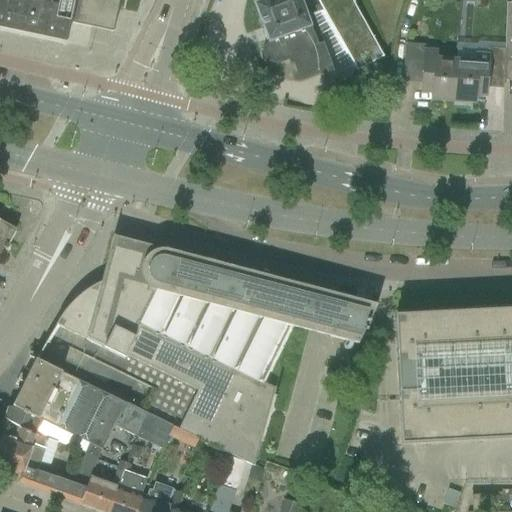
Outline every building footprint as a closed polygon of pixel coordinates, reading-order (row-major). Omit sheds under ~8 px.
[(0,0),(0,31),(63,45),(64,44),(65,44),(69,24),(111,33),(111,31),(113,32),(119,0),(0,0)] [(269,0),(254,6),(268,43),(263,49),(262,53),(265,61),(277,63),(291,58),(298,78),(329,67),(323,50),(317,52),(306,22),(324,15),(356,73),(383,57),(350,0),(315,0),(318,6),(302,12),(297,0),(269,0)] [(431,100),(452,102),(455,61),(435,60),(435,53),(417,52),(418,45),(404,45),(402,76),(421,78),(420,92),(431,93),(431,100)] [(503,83),(504,61),(504,50),(487,49),(486,56),(476,55),(475,62),(455,61),(452,102),(473,103),(474,96),(484,97),(485,82),(502,83),(503,83)] [(0,252),(2,248),(5,249),(15,231),(0,222),(0,252)] [(217,449),(228,455),(254,467),(254,466),(274,389),(263,384),(291,327),(357,345),(357,344),(358,342),(376,306),(315,290),(284,282),(262,272),(260,275),(112,237),(96,296),(83,293),(75,299),(69,305),(64,312),(59,318),(55,326),(74,335),(76,332),(86,337),(85,340),(123,359),(125,355),(197,391),(177,430),(199,441),(217,449)] [(399,421),(400,444),(511,437),(511,308),(393,315),(399,421)] [(6,408),(2,419),(19,428),(35,435),(41,438),(82,453),(95,458),(96,458),(101,450),(114,427),(125,405),(52,369),(35,360),(34,360),(11,407),(12,407),(11,409),(6,408)] [(125,405),(114,427),(135,437),(146,415),(125,405)] [(146,415),(135,437),(136,438),(160,449),(166,437),(171,427),(148,416),(146,415)] [(171,427),(166,437),(194,451),(199,441),(177,430),(171,427)] [(0,469),(20,477),(18,484),(76,505),(79,506),(79,505),(89,477),(88,477),(95,458),(82,453),(71,484),(47,475),(49,468),(35,463),(41,448),(38,447),(41,438),(35,435),(19,428),(14,440),(0,435),(0,469)] [(217,449),(210,464),(223,470),(228,455),(217,449)] [(227,511),(235,489),(245,463),(228,455),(223,470),(208,511),(227,511)] [(127,474),(130,465),(124,462),(118,461),(113,475),(120,477),(121,472),(127,474)] [(79,505),(79,506),(95,511),(105,511),(115,487),(121,489),(127,474),(121,472),(120,477),(113,475),(110,484),(89,477),(79,505)] [(115,487),(105,511),(140,511),(146,496),(144,496),(139,494),(144,480),(127,474),(121,489),(115,487)] [(172,489),(153,482),(150,490),(147,488),(144,496),(146,496),(140,511),(170,511),(172,507),(167,505),(172,491),(172,489)] [(447,490),(442,505),(454,509),(459,494),(447,490)] [(172,507),(170,511),(187,511),(178,508),(179,505),(183,495),(172,491),(167,505),(172,507)] [(297,491),(292,499),(304,507),(309,499),(297,491)] [(481,511),(481,496),(471,496),(471,511),(481,511)] [(287,511),(290,505),(291,502),(284,500),(283,505),(280,511),(287,511)] [(287,511),(296,511),(299,505),(291,502),(287,511)]
